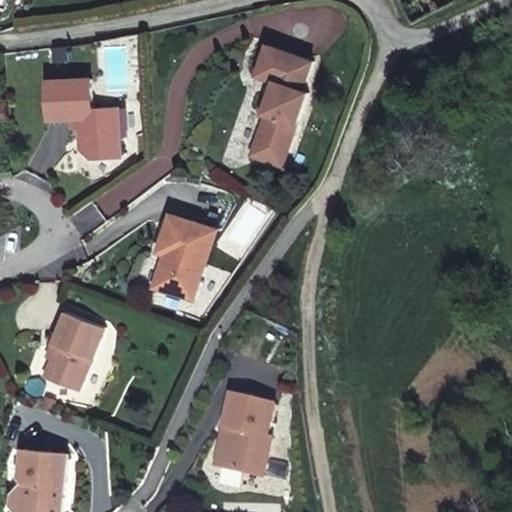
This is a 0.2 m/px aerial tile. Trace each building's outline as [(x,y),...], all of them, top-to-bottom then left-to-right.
[(411,23),(464,0),(415,0),(404,5),(411,23)] [(270,46),(259,76),(274,81),(278,83),(280,84),(277,93),(275,92),(269,95),(264,108),(267,114),(269,114),(254,155),(276,163),(282,145),(290,148),(310,93),(304,91),(314,62),(270,46)] [(75,119),(82,118),(83,128),(83,149),(94,159),(122,158),(120,109),(95,110),(93,80),(50,82),(52,120),(75,119)] [(282,145),(276,163),(284,166),(290,148),(282,145)] [(208,231),(164,214),(150,251),(157,254),(145,286),(182,300),(208,231)] [(55,359),(47,378),(80,391),(107,329),(68,313),(55,345),(60,347),(55,359)] [(55,345),(49,357),(55,359),(60,347),(55,345)] [(233,431),(224,469),(265,478),(274,440),(269,439),(277,406),(235,397),(228,430),(233,431)] [(228,430),(219,468),(224,469),(233,431),(228,430)] [(26,450),(22,477),(26,483),(25,498),(14,506),(19,511),(62,511),(69,455),(26,450)] [(16,493),(14,506),(25,498),(26,483),(16,493)]
